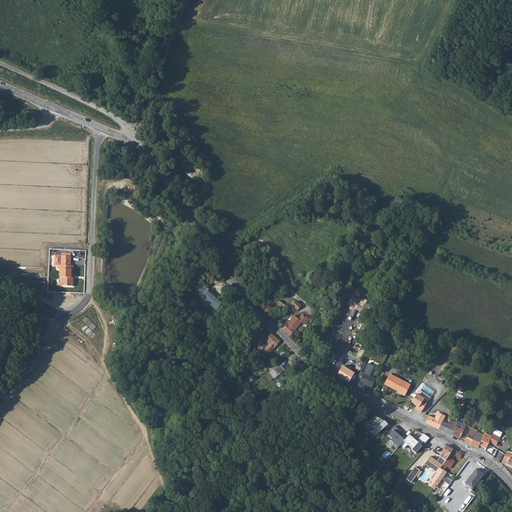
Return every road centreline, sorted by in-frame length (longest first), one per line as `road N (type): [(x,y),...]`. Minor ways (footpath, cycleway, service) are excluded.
road 1 (tertiary): [(99,127),(154,163),(226,274),(293,349),(367,400),(483,457),(511,485)]
road 2 (track): [(148,439),(102,363),(65,321),(0,408)]
road 3 (unclassified): [(56,323),(90,295),(99,127)]
road 4 (track): [(188,0),(130,133)]
